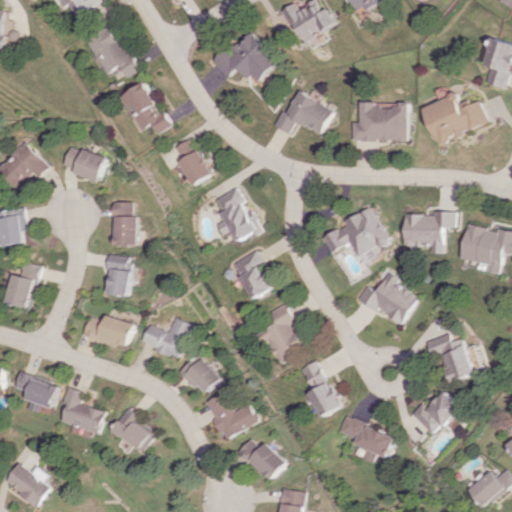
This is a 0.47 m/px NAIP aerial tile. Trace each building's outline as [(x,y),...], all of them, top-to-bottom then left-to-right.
[(61,0),(65,6),(71,3),(77,15),(102,2),(101,0),(61,0)] [(340,23),(331,7),(326,9),(321,0),(317,0),(302,8),(298,2),(285,9),(304,44),(340,23)] [(352,0),(358,11),(380,0),(352,0)] [(0,49),(5,50),(8,9),(0,8),(0,49)] [(141,68),(114,22),(85,38),(106,74),(120,66),(126,77),(141,68)] [(259,81),(281,61),(254,31),(232,52),(229,48),(215,61),(230,77),(241,68),(250,78),(253,75),(259,81)] [(488,82),(507,88),(511,70),(511,42),(495,37),(487,63),(493,65),(488,82)] [(158,133),(173,125),(165,109),(161,111),(145,82),(122,95),(141,130),(153,123),(158,133)] [(324,134),(338,110),(300,89),(280,126),(293,133),(300,120),(324,134)] [(437,142),(489,123),(481,100),(471,104),(469,99),(460,102),(457,93),(423,106),(437,142)] [(410,105),(379,105),(379,101),(362,101),(362,122),(356,122),(355,139),(409,140),(410,105)] [(175,146),(194,184),(213,175),(194,137),(175,146)] [(0,166),(0,173),(19,193),(48,165),(25,142),(0,166)] [(100,181),(108,156),(83,148),(82,150),(70,146),(64,165),(76,168),(74,173),(100,181)] [(216,198),(227,219),(218,223),(223,234),(233,229),(238,241),(255,233),(256,234),(263,231),(241,186),(216,198)] [(132,201),(115,201),(115,245),(139,244),(139,215),(133,215),(132,201)] [(9,245),(29,241),(27,231),(32,230),(28,207),(2,211),(5,224),(0,224),(0,239),(8,238),(9,245)] [(362,257),(392,238),(372,207),(325,236),(334,252),(352,241),(362,257)] [(458,226),(459,211),(437,210),(437,214),(408,214),(407,246),(435,246),(435,252),(447,252),(447,226),(458,226)] [(465,259),(493,263),(492,272),(504,274),(507,253),(511,253),(511,229),(500,228),(500,229),(470,224),(465,259)] [(266,264),(258,250),(234,263),(253,299),(273,288),(262,266),(266,264)] [(106,291),(129,295),(135,257),(112,253),(106,291)] [(13,303),(38,308),(46,265),(29,261),(27,275),(19,274),(13,303)] [(379,291),(367,285),(360,299),(405,323),(421,295),(398,283),(401,277),(390,271),(379,291)] [(280,363),(309,349),(296,323),(297,322),(288,303),(272,310),(277,321),(263,328),(280,363)] [(131,347),(138,323),(109,314),(107,320),(94,315),(89,333),(131,347)] [(193,324),(175,317),(169,331),(150,324),(143,342),(180,357),(193,324)] [(480,372),(467,338),(456,342),(452,332),(429,341),(433,354),(444,350),(456,382),(480,372)] [(224,378),(200,353),(182,371),(198,388),(202,384),(209,392),(224,378)] [(311,393),(324,417),(346,405),(336,387),(334,388),(318,360),(303,368),(315,390),(311,393)] [(0,364),(0,395),(2,396),(2,389),(11,389),(10,364),(0,364)] [(49,404),(62,407),(69,382),(27,371),(23,387),(36,390),(34,399),(40,400),(38,409),(47,411),(49,404)] [(88,403),(92,391),(76,386),(72,403),(75,404),(70,422),(109,432),(115,410),(88,403)] [(466,406),(449,390),(433,407),(427,402),(416,414),(438,435),(466,406)] [(261,422),(252,403),(236,411),(226,392),(209,400),(228,438),(261,422)] [(165,429),(132,410),(120,431),(154,450),(165,429)] [(343,431),(360,437),(358,444),(369,448),(366,457),(378,462),(381,453),(391,457),(399,435),(348,416),(343,431)] [(265,447),(255,438),(243,451),(275,480),(292,462),(270,442),(265,447)] [(43,507),(57,487),(50,482),(55,474),(40,464),(36,471),(23,462),(9,482),(43,507)] [(500,469),(474,487),(488,507),(511,490),(511,468),(504,474),(500,469)] [(308,511),(311,491),(289,488),(285,511),(308,511)]
